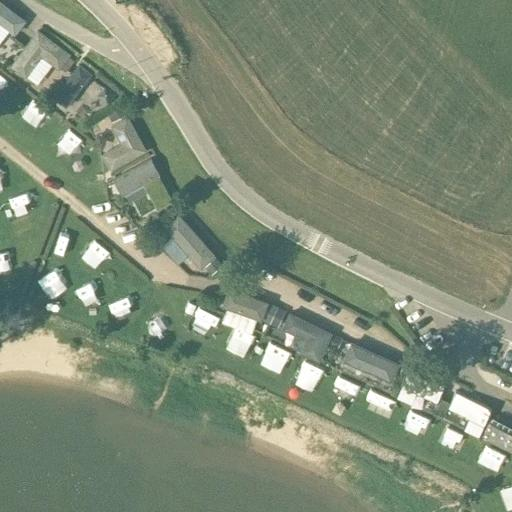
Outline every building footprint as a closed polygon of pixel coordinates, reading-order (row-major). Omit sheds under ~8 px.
[(0,0),(0,22),(15,34),(26,19),(0,0)] [(58,69),(70,54),(38,29),(10,64),(26,76),(41,56),(58,69)] [(79,63),(53,97),(66,107),(92,73),(79,63)] [(0,97),(13,85),(0,72),(0,97)] [(105,84),(97,94),(107,102),(107,101),(110,103),(117,95),(114,92),(105,84)] [(33,98),(21,112),(36,125),(48,111),(33,98)] [(109,120),(125,114),(122,104),(105,111),(109,120)] [(146,150),(128,115),(110,125),(119,142),(101,152),(110,169),(146,150)] [(73,154),(82,133),(62,125),(53,145),(73,154)] [(122,195),(159,174),(150,157),(112,177),(122,195)] [(32,211),(27,192),(7,198),(12,217),(32,211)] [(215,254),(178,212),(163,226),(201,268),(215,254)] [(71,249),(93,260),(102,243),(80,232),(71,249)] [(0,253),(0,271),(11,268),(6,252),(0,253)] [(215,256),(205,265),(212,272),(222,263),(215,256)] [(73,285),(80,304),(101,297),(94,278),(73,285)] [(262,318),(268,301),(229,286),(222,304),(262,318)] [(116,318),(132,315),(128,297),(112,300),(116,318)] [(271,303),(263,319),(277,326),(285,310),(271,303)] [(155,336),(170,325),(158,309),(143,320),(155,336)] [(319,359),(332,332),(289,311),(281,327),(305,338),(300,349),(319,359)] [(334,333),(328,345),(337,349),(342,337),(334,333)] [(397,360),(349,337),(341,356),(389,378),(397,360)] [(272,341),(258,364),(276,375),(290,351),(272,341)] [(295,378),(315,387),(324,366),(304,357),(295,378)] [(409,369),(402,384),(437,400),(443,386),(409,369)] [(328,391),(356,403),(364,384),(337,372),(328,391)] [(363,402),(389,416),(397,402),(371,388),(363,402)] [(448,407),(469,417),(483,423),(491,408),(456,391),(448,407)] [(409,406),(399,427),(420,436),(429,416),(409,406)] [(511,425),(491,414),(481,432),(505,445),(511,432),(511,425)] [(433,439),(460,453),(469,434),(442,421),(433,439)] [(477,461),(499,463),(500,444),(478,443),(477,461)]
